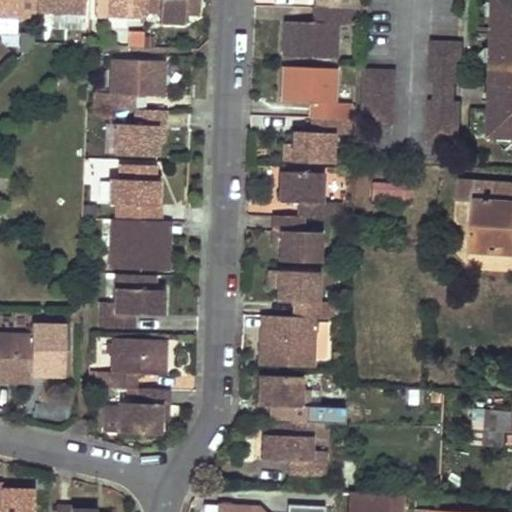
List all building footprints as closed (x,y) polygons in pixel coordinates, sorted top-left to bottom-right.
[(35,2),(35,0),(0,0),(0,16),(20,18),(21,8),(21,1),(35,2)] [(35,0),(35,2),(35,9),(35,13),(52,14),(52,29),(84,30),(84,0),(35,0)] [(94,0),(94,16),(144,17),(144,13),(144,7),(144,0),(94,0)] [(144,0),(144,7),(159,7),(159,14),(158,23),(184,24),(184,15),(199,16),(199,0),(144,0)] [(322,0),(322,8),(354,9),(354,0),(322,0)] [(511,0),(493,0),(489,137),(511,137),(511,0)] [(312,23),(284,21),(283,57),(338,59),(339,25),(354,25),(354,9),(322,8),(320,8),(320,23),(312,23)] [(128,48),(143,49),(144,32),(129,31),(128,48)] [(453,84),(461,84),(462,42),(430,41),(429,83),(436,83),(453,84)] [(110,60),(109,94),(94,94),(94,109),(128,110),(128,96),(135,96),(164,96),(164,61),(110,60)] [(282,67),(281,102),(310,103),(317,103),(317,118),(318,118),(350,119),(351,104),(336,103),(337,69),(282,67)] [(395,70),(362,69),(360,124),(393,125),(395,70)] [(453,84),(436,83),(435,101),(453,102),(453,84)] [(435,101),(428,101),(426,142),(459,143),(460,102),(453,102),(435,101)] [(135,110),(135,125),(116,124),(116,155),(158,156),(159,143),(159,127),(167,127),(167,111),(135,110)] [(292,144),(291,162),(334,163),(335,134),(350,134),(350,119),(318,118),(318,132),(311,132),(292,131),(292,144)] [(167,127),(159,127),(159,143),(166,143),(167,127)] [(86,159),(85,175),(112,177),(113,161),(86,159)] [(124,206),(124,220),(161,221),(162,205),(159,205),(160,181),(155,181),(149,181),(150,166),(118,165),(118,180),(108,180),(108,205),(114,206),(124,206)] [(324,173),(279,171),(278,201),(298,202),(305,202),(305,217),(336,218),(337,203),(323,202),(324,173)] [(511,181),(458,178),(457,201),(474,202),(469,253),(511,255),(511,181)] [(410,184),(372,182),(371,201),(409,202),(410,184)] [(124,206),(114,206),(113,220),(124,220),(124,206)] [(321,232),(303,231),(304,217),(297,216),(272,216),(271,231),(279,232),(279,247),(278,260),(321,262),(321,232)] [(113,220),(112,269),(168,271),(168,242),(161,241),(161,221),(124,220),(113,220)] [(276,271),(267,271),(267,289),(275,289),(276,271)] [(320,273),(276,271),(275,289),(275,301),(294,302),(302,302),(301,317),(316,318),(333,318),(334,303),(320,302),(320,273)] [(125,275),(114,274),(114,289),(124,289),(125,275)] [(125,275),(124,289),(114,289),(114,303),(99,302),(98,327),(128,328),(128,314),(136,314),(163,315),(164,290),(155,290),(156,275),(125,275)] [(80,310),(69,309),(69,323),(79,323),(80,310)] [(258,365),(314,367),(316,318),(301,317),(294,317),(268,316),(267,336),(259,335),(258,365)] [(259,335),(267,336),(268,316),(260,316),(259,335)] [(0,345),(0,381),(31,382),(32,374),(68,375),(69,326),(31,326),(31,336),(30,346),(0,345)] [(31,336),(0,335),(0,345),(30,346),(31,336)] [(113,337),(111,372),(96,371),(96,386),(130,388),(130,374),(137,374),(166,375),(167,339),(113,337)] [(96,371),(88,371),(88,386),(96,386),(96,371)] [(303,377),(258,375),(257,406),(271,406),(278,406),(277,421),(329,423),(329,407),(319,407),(320,390),(302,389),(303,377)] [(161,434),(161,421),(162,404),(170,405),(170,389),(138,388),(137,403),(120,402),(118,432),(161,434)] [(170,405),(162,404),(161,421),(169,422),(170,405)] [(278,406),(271,406),(270,421),(272,421),(277,421),(278,406)] [(511,411),(501,410),(500,432),(511,433),(511,411)] [(272,421),(271,434),(262,434),(261,459),(289,460),(297,461),(296,475),(326,477),(327,451),(312,451),(313,438),(328,439),(329,423),(277,421),(272,421)] [(297,461),(289,460),(288,475),(296,475),(297,461)] [(357,462),(342,461),(341,492),(351,492),(356,493),(357,462)] [(34,511),(35,490),(2,489),(3,484),(0,484),(0,511),(34,511)] [(351,492),(349,511),(401,511),(402,495),(356,493),(351,492)]
